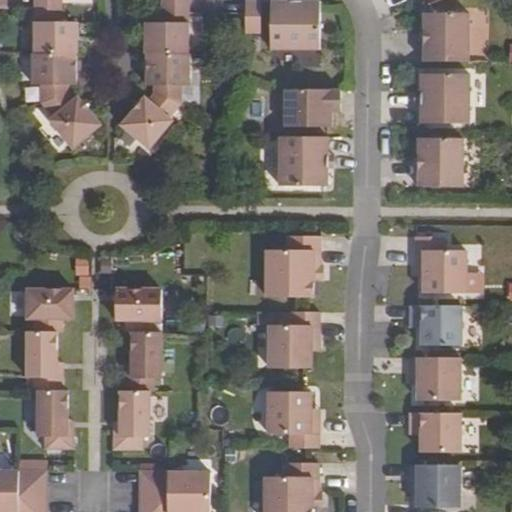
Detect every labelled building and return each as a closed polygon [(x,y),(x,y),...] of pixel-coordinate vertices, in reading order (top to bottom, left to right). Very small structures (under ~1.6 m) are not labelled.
[(34,0),(34,54),(76,54),(78,54),(78,45),(78,38),(78,22),(61,23),(61,0),(34,0)] [(147,54),(189,54),(189,21),(189,9),(189,0),(161,0),(162,23),(145,23),(145,39),(145,46),(145,54),(147,54)] [(245,34),(261,34),(261,1),(245,1),(245,9),(245,21),(245,34)] [(320,50),(320,1),(302,1),(301,1),(289,1),(271,1),(271,49),(320,50)] [(423,62),(469,63),(469,58),(469,14),(424,13),(423,62)] [(41,85),(41,103),(68,93),(68,85),(76,85),(76,70),(76,62),(76,54),(34,54),(33,54),(32,85),(41,85)] [(154,94),(181,104),(181,86),(190,86),(190,54),(189,54),(147,54),(147,63),(147,70),(147,86),(154,86),(154,94)] [(470,75),(421,75),(421,93),(421,106),(420,123),(469,124),(470,75)] [(341,90),(285,90),(285,127),(332,127),(332,112),(332,105),(341,105),(341,90)] [(74,100),(68,93),(41,103),(52,117),(48,120),(72,149),(96,130),(101,126),(87,108),(82,103),(78,97),(74,100)] [(169,118),(181,104),(154,94),(149,100),(145,97),(140,103),(135,109),(121,126),(126,130),(149,150),(173,121),(169,118)] [(279,186),(328,186),(328,168),(328,155),(328,137),(279,137),(279,186)] [(418,187),(463,188),(463,183),(463,139),(418,139),(418,187)] [(267,251),(267,298),(315,297),(314,281),(314,268),(321,268),(321,237),(286,237),(286,251),(267,251)] [(466,293),(466,251),(445,251),(445,237),(416,237),(416,266),(424,266),(424,276),(424,293),(466,293)] [(94,287),(93,256),(80,256),(81,288),(94,287)] [(424,276),(424,266),(416,266),(416,276),(424,276)] [(314,268),(314,281),(323,281),(324,269),(321,268),(314,268)] [(38,319),(38,332),(57,332),(63,332),(63,319),(73,320),(74,289),(27,289),(27,319),(34,319),(38,319)] [(132,332),(151,332),(151,320),(155,320),(162,320),(162,289),(116,290),(115,320),(126,320),(126,332),(132,332)] [(422,346),(461,346),(461,306),(410,306),(410,321),(422,322),(422,328),(422,346)] [(269,326),(269,368),(311,368),(312,341),(320,341),(320,312),(291,312),(290,326),(269,326)] [(34,332),(27,331),(27,370),(34,370),(39,370),(39,390),(63,391),(63,377),(57,377),(57,363),(57,332),(38,332),(34,332)] [(125,378),(125,391),(149,391),(149,370),(154,371),(161,371),(161,332),(155,332),(151,332),(132,332),(131,363),(131,377),(125,378)] [(320,351),(320,341),(312,341),(312,351),(320,351)] [(418,400),(460,401),(460,358),(410,357),(410,377),(418,377),(418,384),(418,400)] [(39,390),(38,390),(38,429),(45,429),(50,429),(50,449),(73,450),(74,436),(68,436),(68,422),(68,391),(63,391),(39,390)] [(114,450),(137,450),(137,429),(142,429),(149,429),(150,391),(149,391),(125,391),(120,391),(120,422),(120,436),(114,436),(114,450)] [(269,392),(268,435),(290,435),(290,449),(319,449),(319,419),(311,419),(311,410),(311,409),(311,392),(269,392)] [(319,419),(319,410),(311,410),(311,419),(319,419)] [(421,453),(460,453),(460,413),(409,413),(409,429),(421,429),(421,435),(421,453)] [(266,478),(266,511),(313,511),(313,508),(313,505),(313,495),(319,495),(319,463),(285,463),(285,478),(266,478)] [(417,508),(460,508),(460,466),(409,465),(409,485),(417,485),(417,491),(417,508)] [(46,511),(47,471),(19,470),(19,472),(19,485),(19,499),(18,511),(46,511)] [(0,511),(18,511),(19,499),(19,485),(19,472),(0,471),(0,511)] [(140,471),(139,511),(167,511),(168,472),(168,471),(140,471)] [(168,472),(167,511),(209,511),(210,473),(168,472)] [(322,505),(321,495),(319,495),(313,495),(313,505),(322,505)]
